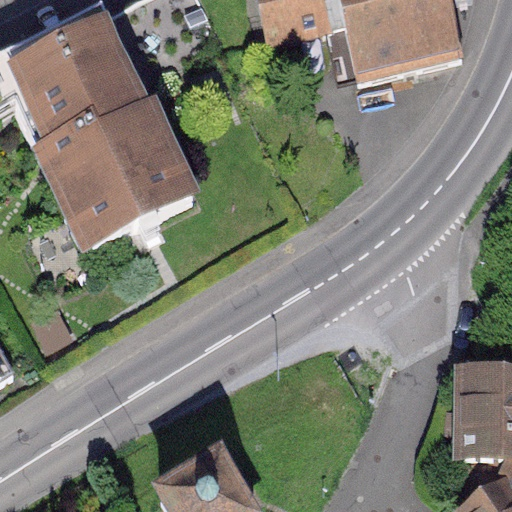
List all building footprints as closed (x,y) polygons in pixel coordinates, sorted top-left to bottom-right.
[(450,0),(261,0),(272,52),(355,34),(365,85),(464,64),(450,0)] [(111,39),(14,86),(50,161),(40,166),(86,259),(199,203),(157,118),(151,121),(111,39)] [(511,387),(466,387),(466,469),(511,469),(511,387)] [(252,511),(226,467),(163,504),(167,511),(252,511)] [(511,511),(511,486),(472,511),(511,511)]
